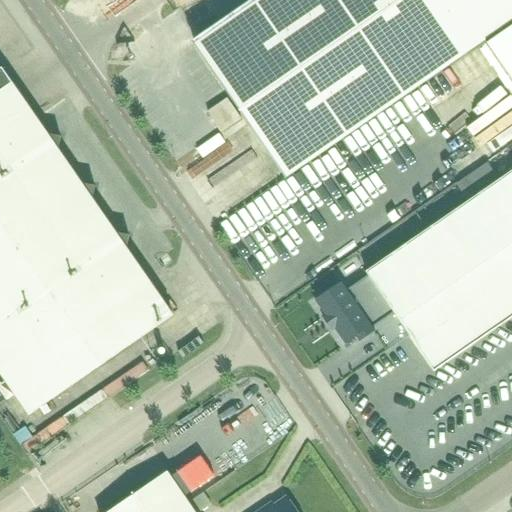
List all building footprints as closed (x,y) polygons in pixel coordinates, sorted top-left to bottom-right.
[(511,0),(163,0),(285,179),(482,43),(511,86),(511,0)] [(0,74),(0,374),(31,419),(175,320),(129,253),(131,240),(118,237),(95,204),(97,190),(83,187),(60,154),(63,140),(49,138),(3,72),(0,74)] [(256,194),(270,184),(260,171),(246,181),(256,194)] [(434,371),(511,317),(511,171),(366,272),(368,276),(387,303),(434,371)] [(387,303),(368,276),(346,290),(342,284),(316,302),(325,316),(324,317),(333,331),(335,329),(344,343),(355,336),(358,341),(374,330),(365,318),(387,303)] [(194,511),(167,472),(108,511),(194,511)] [(293,511),(285,499),(274,507),(269,506),(260,511),(293,511)]
